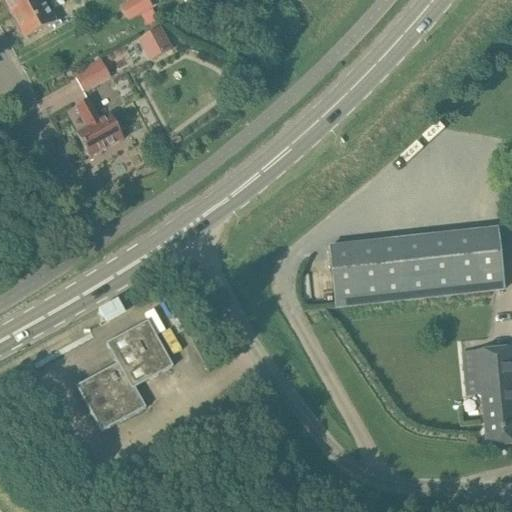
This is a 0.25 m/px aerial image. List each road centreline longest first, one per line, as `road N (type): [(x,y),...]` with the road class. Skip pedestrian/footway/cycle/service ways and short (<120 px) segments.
road 1 (unclassified): [(511,490),(391,485),(330,449),(186,230)]
road 2 (primary): [(186,230),(289,149),(435,0)]
road 3 (primary): [(0,343),(186,230)]
road 4 (unclassified): [(102,242),(0,60)]
